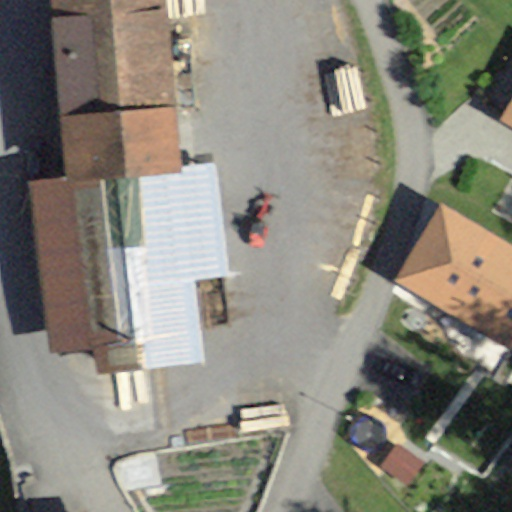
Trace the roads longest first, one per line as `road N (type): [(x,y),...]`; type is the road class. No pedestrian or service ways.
road 1 (residential): [(274,511),(384,269),(415,167),(396,71),(367,0)]
road 2 (residential): [(0,244),(106,511)]
road 3 (residential): [(0,119),(22,0)]
